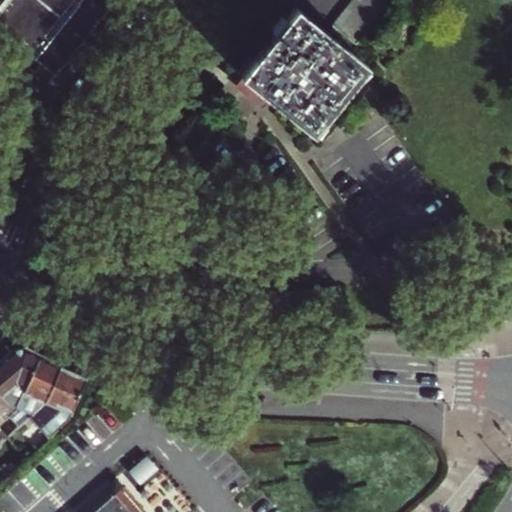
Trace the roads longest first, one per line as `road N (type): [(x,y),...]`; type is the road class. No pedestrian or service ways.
road 1 (secondary): [(23,286),(198,352),(287,368),(511,382)]
road 2 (residential): [(71,120),(0,253)]
road 3 (residential): [(162,0),(71,120)]
